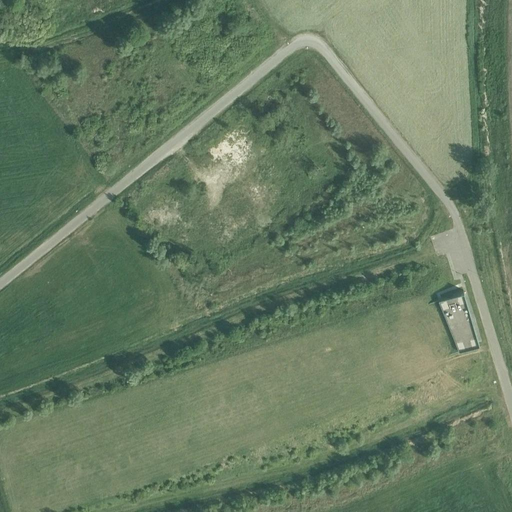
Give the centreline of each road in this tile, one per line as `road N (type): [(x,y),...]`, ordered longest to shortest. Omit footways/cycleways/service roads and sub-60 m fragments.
road 1 (unclassified): [(0,279),(303,29),(447,203),(511,410)]
road 2 (trunk): [(0,494),(410,359),(511,316)]
road 3 (trunk): [(511,282),(0,454)]
